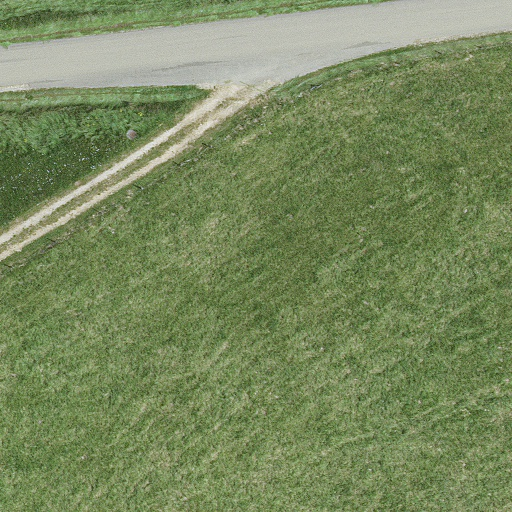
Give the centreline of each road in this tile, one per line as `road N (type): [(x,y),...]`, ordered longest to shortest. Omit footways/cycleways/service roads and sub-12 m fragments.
road 1 (tertiary): [(511,10),(0,69)]
road 2 (track): [(0,249),(205,118),(291,36)]
